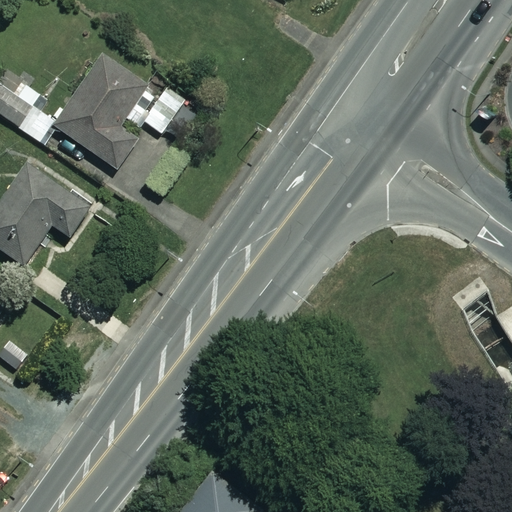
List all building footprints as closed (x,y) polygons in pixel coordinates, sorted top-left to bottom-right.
[(217,0),(154,0),(134,30),(177,59),(217,0)] [(67,91),(76,97),(55,127),(115,170),(146,127),(161,138),(186,103),(110,49),(98,67),(89,60),(67,91)] [(9,75),(0,88),(0,115),(19,128),(40,96),(9,75)] [(189,162),(174,151),(148,185),(163,197),(189,162)] [(93,210),(28,166),(0,206),(0,250),(24,267),(52,226),(72,240),(93,210)] [(0,315),(9,303),(0,296),(0,315)] [(264,511),(265,511),(213,473),(184,511),(264,511)]
